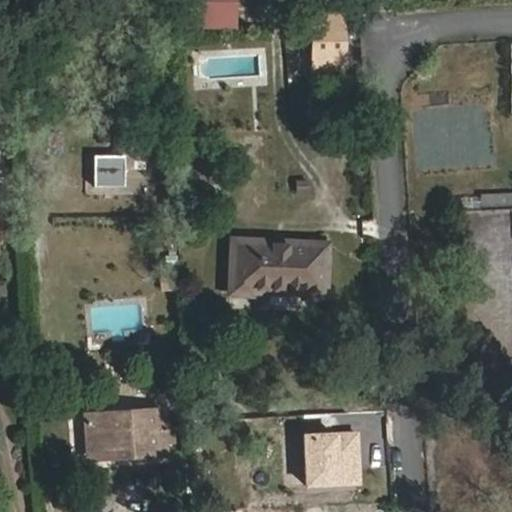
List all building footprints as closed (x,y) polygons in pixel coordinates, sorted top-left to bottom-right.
[(196,0),(196,29),(235,29),(235,0),(196,0)] [(341,27),(316,27),(315,69),(340,70),(341,27)] [(90,189),(122,190),(123,153),(90,152),(90,189)] [(511,209),(511,196),(483,198),(484,211),(511,209)] [(230,237),(226,295),(253,297),(254,280),(303,285),(302,300),(327,303),(332,245),(230,237)] [(130,447),(130,453),(164,450),(161,406),(85,412),(88,450),(130,447)] [(88,456),(130,453),(130,447),(88,450),(88,456)]
